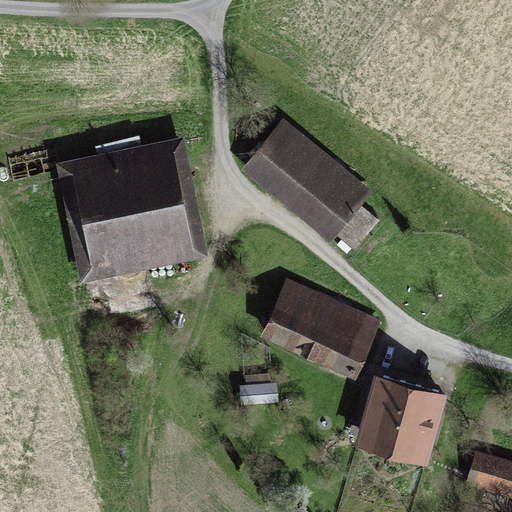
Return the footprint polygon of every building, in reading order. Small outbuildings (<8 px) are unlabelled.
[(281,121),(248,162),(333,231),(367,190),(281,121)] [(168,146),(64,171),(90,277),(194,252),(168,146)] [(382,322),(287,278),(260,337),(355,381),(382,322)] [(445,392),(374,372),(356,440),(427,459),(445,392)] [(278,394),(279,377),(243,375),(243,393),(278,394)] [(511,469),(473,457),(463,487),(511,501),(511,469)]
